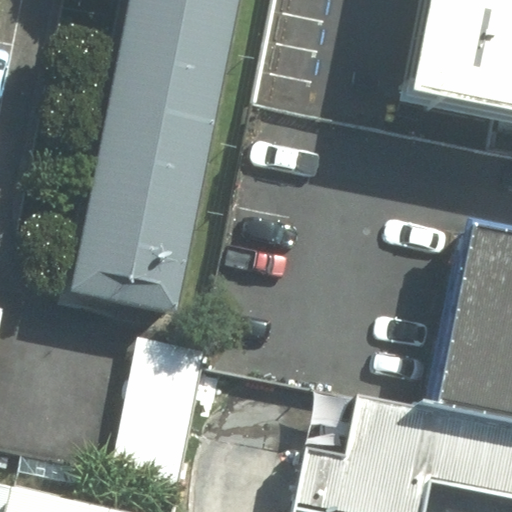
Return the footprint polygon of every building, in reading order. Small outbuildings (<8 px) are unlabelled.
[(122,0),(66,294),(173,314),(233,0),(122,0)] [(511,0),(395,0),(376,96),(511,122),(511,0)] [(511,208),(437,193),(402,366),(498,385),(511,387),(511,208)] [(511,405),(312,362),(279,511),(443,511),(375,497),(388,438),(511,465),(511,405)] [(104,511),(0,490),(0,511),(104,511)]
